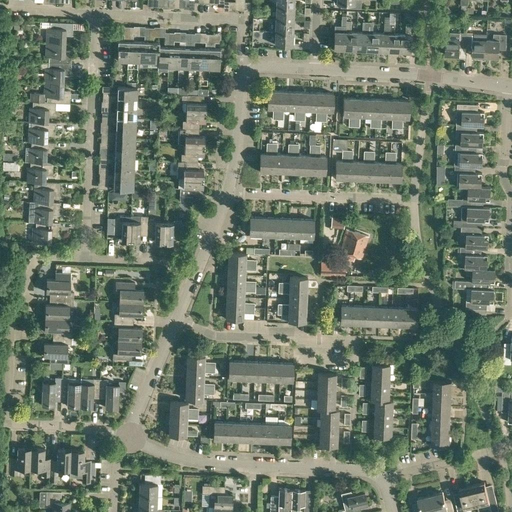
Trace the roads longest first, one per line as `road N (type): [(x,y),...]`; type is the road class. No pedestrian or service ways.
road 1 (residential): [(127,435),(13,426),(13,308),(29,265),(34,257),(87,257)]
road 2 (residential): [(87,257),(93,14)]
road 3 (residential): [(313,70),(430,75),(506,90)]
road 4 (residential): [(341,341),(207,338),(173,321)]
road 5 (residential): [(389,198),(226,196)]
road 6 (residential): [(242,19),(93,14)]
road 7 (residential): [(382,483),(511,446)]
road 8 (residential): [(255,467),(187,462),(127,435)]
road 9 (residential): [(382,483),(372,472),(255,467)]
road 10 (residential): [(226,196),(249,70)]
road 11 (residential): [(127,435),(173,321)]
